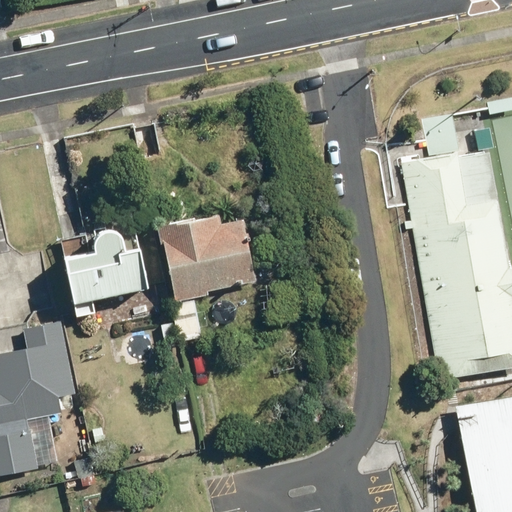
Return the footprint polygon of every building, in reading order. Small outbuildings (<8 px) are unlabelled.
[(431,153),(399,158),(436,375),(511,362),(511,300),(485,144),(431,153)] [(163,224),(177,299),(210,293),(209,289),(260,279),(249,218),(227,222),(225,212),(163,224)] [(66,257),(77,314),(94,311),(92,299),(150,287),(143,248),(126,251),(123,236),(111,229),(101,231),(93,241),(95,251),(66,257)] [(172,303),(179,340),(203,335),(195,299),(172,303)] [(0,466),(34,460),(27,416),(63,410),(60,393),(76,391),(64,318),(25,325),(28,342),(0,346),(0,466)] [(511,511),(511,387),(458,398),(461,416),(478,511),(511,511)]
